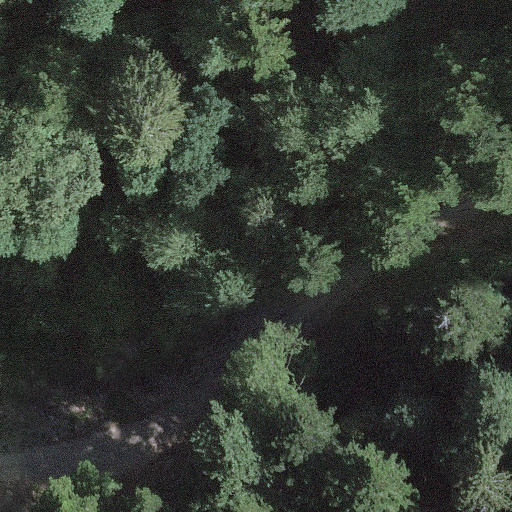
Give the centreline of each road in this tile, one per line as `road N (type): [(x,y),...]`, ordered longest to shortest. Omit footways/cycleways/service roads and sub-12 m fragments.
road 1 (track): [(511,201),(382,253),(152,435),(46,470),(0,476)]
road 2 (track): [(425,0),(265,48),(0,171)]
